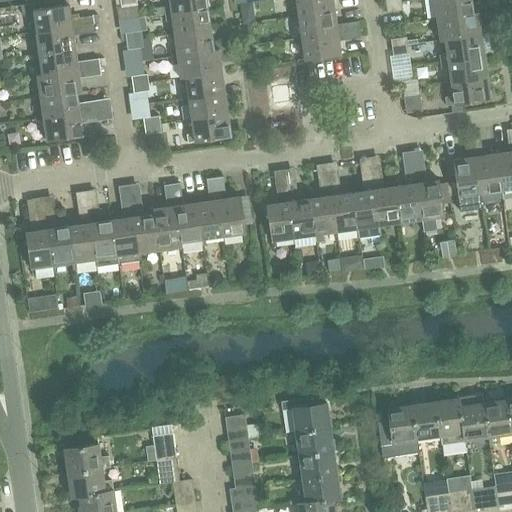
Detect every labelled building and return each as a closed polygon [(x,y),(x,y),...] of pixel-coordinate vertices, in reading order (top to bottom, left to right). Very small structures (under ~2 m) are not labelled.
[(79,17),(79,14),(70,15),(69,5),(63,5),(62,0),(58,0),(32,4),(22,5),(23,14),(33,13),(36,32),(72,26),(78,25),(94,23),(93,15),(79,17)] [(207,7),(206,0),(169,0),(171,6),(165,7),(165,13),(207,7)] [(296,0),(299,16),(334,11),(332,0),(296,0)] [(434,0),(437,19),(478,13),(477,12),(473,13),(471,0),(434,0)] [(402,2),(385,4),(387,13),(403,10),(402,2)] [(210,29),(207,7),(165,13),(167,21),(173,20),(175,34),(210,29)] [(334,11),(299,16),(302,38),(337,33),(336,24),(334,11)] [(440,41),(481,35),(478,13),(437,19),(440,41)] [(358,21),(342,23),(343,32),(359,29),(358,21)] [(94,23),(78,25),(79,34),(95,32),(94,23)] [(36,32),(39,52),(75,47),(73,35),(72,26),(36,32)] [(171,49),(172,57),(218,50),(218,49),(213,50),(210,29),(175,34),(177,49),(171,49)] [(359,29),(343,32),(344,40),(361,38),(359,29)] [(126,41),(142,39),(141,31),(125,33),(126,41)] [(337,33),(302,38),(305,60),(341,55),(339,41),(337,33)] [(484,56),(481,35),(440,41),(445,40),(448,62),(484,56)] [(392,47),(408,45),(407,37),(390,39),(392,47)] [(143,47),(142,39),(126,41),(127,50),(143,47)] [(408,45),(392,47),(393,56),(409,53),(408,45)] [(77,61),(75,47),(39,52),(42,74),(37,74),(37,75),(78,68),(77,61)] [(222,73),(218,50),(172,57),(173,64),(179,63),(181,79),(186,78),(222,73)] [(484,56),(448,62),(451,83),(487,78),(484,56)] [(84,68),(100,65),(99,58),(83,60),(84,68)] [(101,75),(100,66),(100,65),(84,68),(85,77),(101,75)] [(37,75),(41,98),(76,93),(81,92),(79,78),(78,68),(37,75)] [(225,95),(222,73),(186,78),(188,91),(182,92),(183,100),(225,95)] [(131,76),(132,85),(148,82),(147,74),(131,76)] [(487,78),(451,83),(454,105),(490,100),(487,78)] [(402,81),(403,89),(419,87),(418,79),(402,81)] [(149,91),(148,82),(132,85),(133,93),(149,91)] [(420,95),(419,87),(403,89),(404,98),(420,95)] [(78,102),(76,93),(41,98),(44,119),(80,114),(78,102)] [(228,117),(225,95),(183,100),(183,106),(190,105),(192,122),(228,117)] [(85,113),(92,112),(91,101),(84,102),(85,113)] [(92,112),(44,119),(47,140),(83,135),(81,124),(93,122),(92,112)] [(144,127),(160,124),(159,116),(143,118),(144,127)] [(228,117),(192,122),(195,142),(231,137),(228,117)] [(160,124),(144,127),(146,135),(161,133),(160,124)] [(509,152),(496,154),(500,190),(501,189),(503,199),(511,197),(511,129),(506,130),(509,152)] [(474,151),(482,150),(480,134),(471,135),(474,151)] [(474,151),(471,135),(463,136),(465,152),(474,151)] [(480,192),(500,190),(496,154),(483,156),(475,157),(480,192)] [(453,160),(458,195),(460,211),(482,208),(480,192),(475,157),(466,158),(453,160)] [(426,169),(416,171),(417,178),(418,183),(423,219),(424,231),(437,230),(436,217),(444,216),(439,180),(427,182),(426,169)] [(417,178),(416,171),(405,172),(406,179),(417,178)] [(384,182),(383,175),(373,177),(374,184),(384,182)] [(223,177),(215,178),(218,194),(226,193),(224,184),(223,177)] [(374,184),(373,177),(362,178),(363,185),(374,184)] [(218,194),(215,178),(207,179),(209,196),(218,194)] [(340,182),(329,183),(330,190),(341,188),(340,184),(340,182)] [(180,183),(172,184),(174,201),(175,207),(180,247),(182,247),(182,242),(203,239),(197,203),(184,205),(181,185),(180,184),(180,183)] [(330,190),(329,183),(319,184),(320,192),(330,190)] [(406,185),(396,186),(401,222),(423,219),(418,183),(406,185)] [(166,202),(174,201),(172,184),(164,185),(166,202)] [(379,226),(401,222),(396,186),(384,188),(374,189),(379,226)] [(298,195),(297,188),(286,189),(287,196),(298,195)] [(287,196),(286,189),(276,191),(277,198),(287,196)] [(363,191),(353,193),(358,229),(359,238),(380,235),(379,226),(374,189),(363,191)] [(336,232),(358,229),(353,193),(352,193),(342,194),(331,196),(336,232)] [(310,199),(314,235),(315,241),(324,240),(323,234),(336,232),(331,196),(321,197),(310,199)] [(218,200),(223,236),(246,233),(245,225),(241,197),(226,199),(218,200)] [(309,242),(315,241),(314,235),(310,199),(299,200),(288,202),(293,238),(308,236),(309,242)] [(209,201),(197,203),(203,239),(223,236),(218,200),(209,201)] [(288,202),(278,204),(266,205),(271,241),(293,238),(288,202)] [(143,212),(142,203),(132,205),(133,213),(143,212)] [(140,262),(139,253),(132,205),(121,206),(123,219),(112,220),(118,266),(140,262)] [(153,210),(154,214),(159,250),(180,247),(175,207),(167,208),(153,210)] [(100,216),(99,209),(88,211),(89,218),(100,216)] [(89,218),(88,211),(79,212),(80,219),(89,218)] [(139,253),(159,250),(154,214),(144,215),(134,217),(139,253)] [(58,222),(57,215),(46,217),(47,224),(58,222)] [(31,269),(53,266),(48,230),(47,224),(46,217),(36,218),(38,231),(25,233),(31,269)] [(96,269),(118,266),(112,220),(101,222),(90,223),(95,260),(96,269)] [(81,225),(69,226),(74,263),(95,260),(90,223),(81,225)] [(53,266),(74,263),(69,226),(59,228),(48,230),(53,266)] [(349,270),(347,257),(340,258),(342,271),(349,270)] [(164,280),(166,293),(176,291),(174,278),(164,280)] [(489,436),(484,402),(483,394),(459,397),(465,439),(488,436),(489,436)] [(465,439),(459,397),(435,401),(440,435),(441,441),(464,438),(464,440),(465,439)] [(281,401),(281,402),(282,410),(292,409),(295,432),(329,427),(326,403),(306,406),(305,398),(281,401)] [(511,432),(511,427),(508,399),(484,402),(489,436),(488,436),(489,444),(500,442),(499,434),(511,432)] [(440,435),(435,401),(412,404),(416,438),(417,438),(440,435)] [(388,408),(389,420),(377,422),(383,458),(419,452),(417,438),(416,438),(412,404),(388,408)] [(225,417),(226,428),(246,426),(245,415),(225,417)] [(299,455),(332,450),(329,427),(295,432),(299,455)] [(248,438),(228,441),(230,452),(250,449),(248,438)] [(68,473),(102,468),(110,467),(108,456),(100,457),(98,444),(64,449),(68,473)] [(174,446),(154,450),(156,460),(176,458),(174,446)] [(336,474),(332,450),(299,455),(302,479),(336,474)] [(251,462),(231,465),(233,476),(253,473),(251,462)] [(102,468),(68,473),(71,496),(113,490),(111,480),(103,481),(102,468)] [(178,470),(158,473),(159,484),(179,481),(178,470)] [(339,498),(336,474),(302,479),(305,502),(297,503),(298,504),(331,499),(339,498)] [(506,484),(495,485),(498,505),(508,504),(506,484)] [(255,486),(235,488),(236,499),(256,496),(255,486)] [(482,487),(471,489),(474,509),(485,507),(482,487)] [(115,511),(113,490),(71,496),(71,498),(79,496),(81,511),(115,511)] [(459,491),(448,492),(451,511),(461,510),(459,491)] [(194,492),(174,495),(175,506),(195,502),(194,492)] [(437,511),(435,494),(424,496),(426,511),(437,511)] [(298,511),(333,511),(331,499),(298,504),(298,511)]
